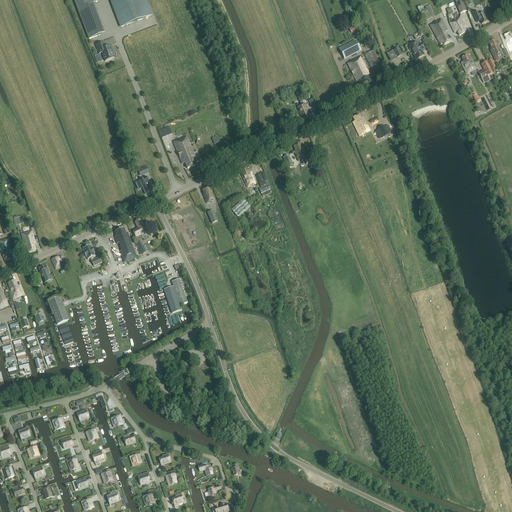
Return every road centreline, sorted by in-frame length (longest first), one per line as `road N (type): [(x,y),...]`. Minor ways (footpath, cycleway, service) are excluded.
road 1 (tertiary): [(155,202),(511,19)]
road 2 (unclassified): [(398,511),(264,438),(235,399),(210,325)]
road 3 (tertiary): [(0,273),(155,202)]
road 4 (unclassified): [(210,325),(155,202)]
road 5 (unclassified): [(104,386),(210,325)]
